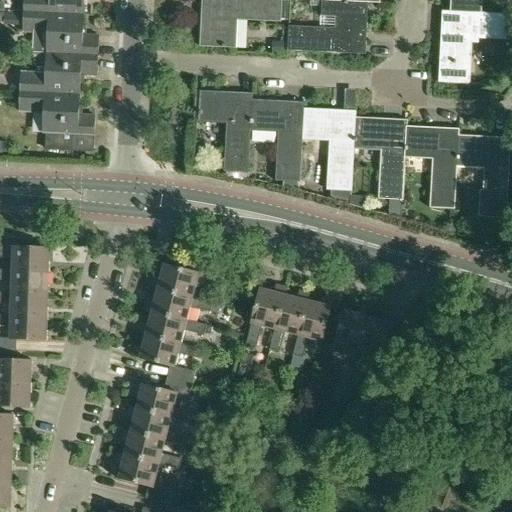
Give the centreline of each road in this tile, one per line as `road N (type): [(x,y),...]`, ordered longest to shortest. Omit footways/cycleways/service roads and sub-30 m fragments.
road 1 (tertiary): [(511,289),(334,236),(125,200)]
road 2 (residential): [(413,0),(408,61),(372,84),(324,81),(306,68),(136,62)]
road 3 (unclassified): [(52,479),(125,200)]
road 4 (unclassified): [(125,200),(136,62)]
road 5 (unclassified): [(180,511),(52,479)]
road 6 (unknown): [(397,68),(411,93),(436,106),(511,104)]
road 7 (tertiary): [(125,200),(0,194)]
